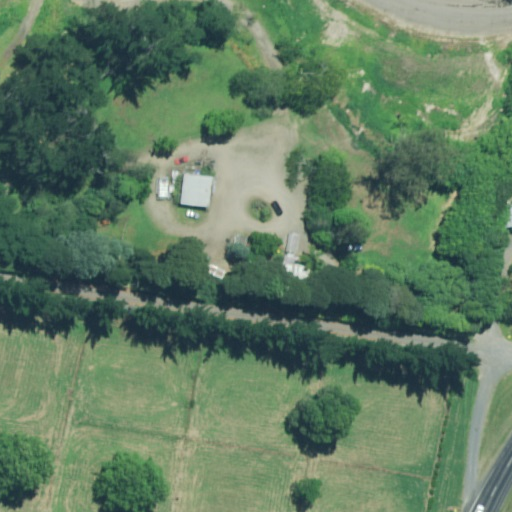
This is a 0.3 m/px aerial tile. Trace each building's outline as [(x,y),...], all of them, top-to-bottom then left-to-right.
[(218,178),(184,175),(182,204),(207,207),(208,193),(217,194),(218,178)] [(511,206),(498,209),(501,228),(511,226),(511,206)] [(208,214),(192,212),(191,221),(207,222),(208,214)] [(252,240),(240,239),(239,256),(251,257),(252,240)] [(304,288),(307,266),(300,266),(302,257),(286,255),(285,263),(249,258),(246,280),(304,288)]
